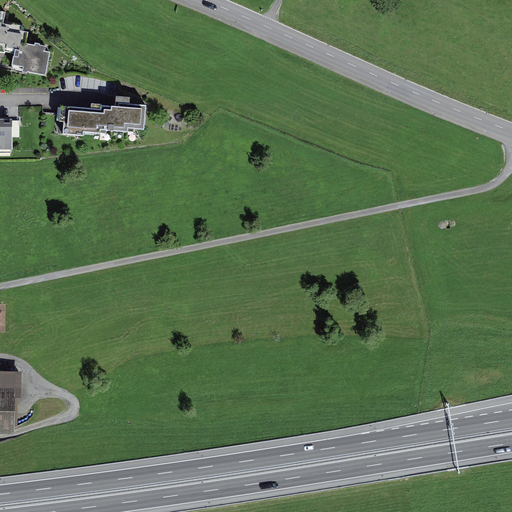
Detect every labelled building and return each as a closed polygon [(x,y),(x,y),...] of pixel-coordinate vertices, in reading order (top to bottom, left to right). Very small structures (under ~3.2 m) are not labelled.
[(0,47),(13,50),(16,33),(0,29),(0,47)] [(27,46),(18,42),(12,65),(20,67),(19,71),(42,77),(48,55),(41,53),(43,45),(31,42),(27,46)] [(105,111),(62,108),(60,130),(90,132),(90,125),(119,128),(119,121),(136,123),(137,107),(105,105),(105,111)] [(8,120),(0,120),(0,149),(9,149),(8,120)] [(18,373),(0,372),(0,427),(17,428),(18,373)]
